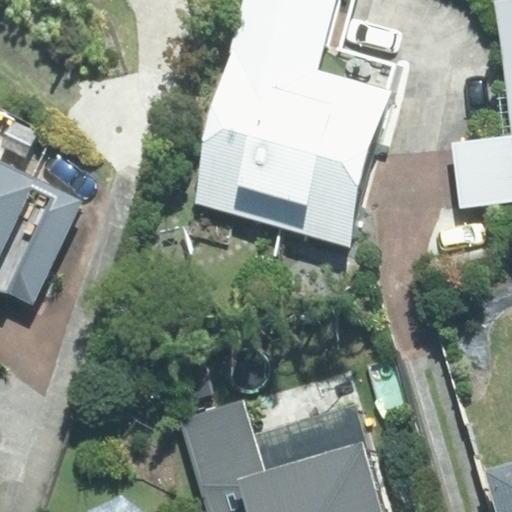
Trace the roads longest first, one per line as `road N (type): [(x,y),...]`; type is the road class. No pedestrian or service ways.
road 1 (unknown): [(17,511),(139,152),(165,0)]
road 2 (unknown): [(470,511),(399,281),(426,32)]
